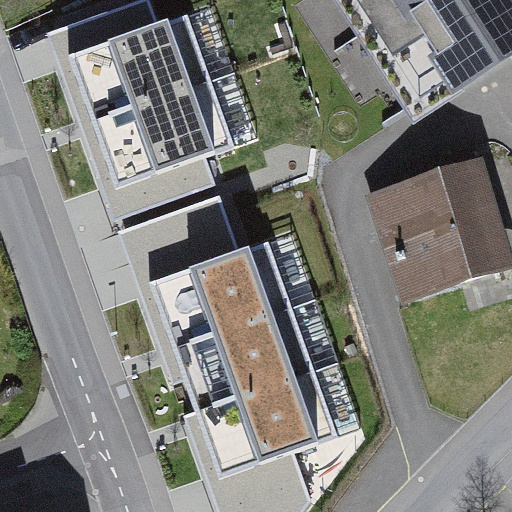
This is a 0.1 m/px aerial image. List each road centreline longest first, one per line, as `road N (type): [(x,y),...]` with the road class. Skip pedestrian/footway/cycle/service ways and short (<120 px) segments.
road 1 (residential): [(0,143),(98,436)]
road 2 (residential): [(511,413),(415,511)]
